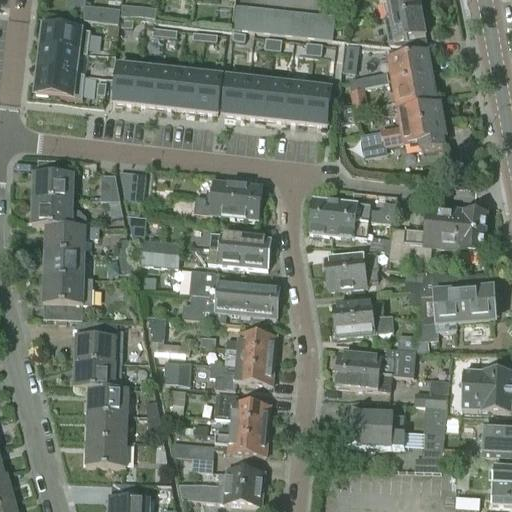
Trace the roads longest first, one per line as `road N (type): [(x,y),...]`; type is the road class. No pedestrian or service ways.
road 1 (residential): [(294,511),(307,382),(283,177)]
road 2 (residential): [(283,177),(5,141)]
road 3 (residential): [(511,206),(283,177)]
road 4 (residential): [(52,511),(0,326)]
road 5 (secondary): [(511,145),(484,0)]
road 6 (residential): [(5,141),(21,0)]
